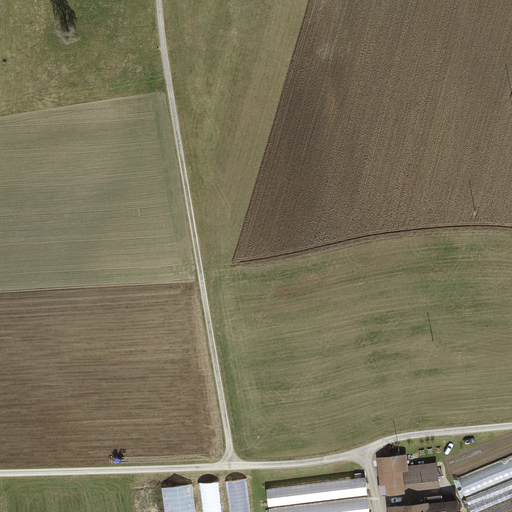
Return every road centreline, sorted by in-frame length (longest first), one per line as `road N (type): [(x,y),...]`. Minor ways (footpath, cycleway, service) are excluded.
road 1 (track): [(230,466),(159,0)]
road 2 (track): [(511,425),(409,435),(309,463),(230,466)]
road 3 (track): [(0,474),(230,466)]
